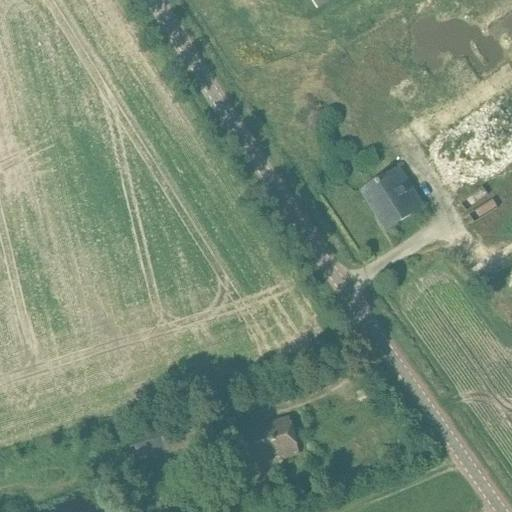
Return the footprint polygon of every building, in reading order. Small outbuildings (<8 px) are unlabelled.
[(511,62),(511,11),(498,19),(487,0),(474,0),(457,10),(453,3),(363,50),(400,121),(511,62)] [(511,88),(419,142),(450,195),(511,159),(511,88)] [(402,188),(393,174),(364,192),(388,230),(423,208),(407,184),(402,188)] [(484,250),(511,234),(511,175),(459,205),(484,250)] [(205,443),(197,416),(158,428),(165,454),(205,443)] [(221,437),(206,441),(212,460),(219,458),(221,465),(228,463),(231,474),(279,460),(299,455),(289,418),(269,423),(221,437)] [(119,455),(110,457),(113,468),(122,465),(122,466),(165,454),(158,428),(115,440),(119,455)] [(271,511),(268,498),(248,503),(250,511),(271,511)]
